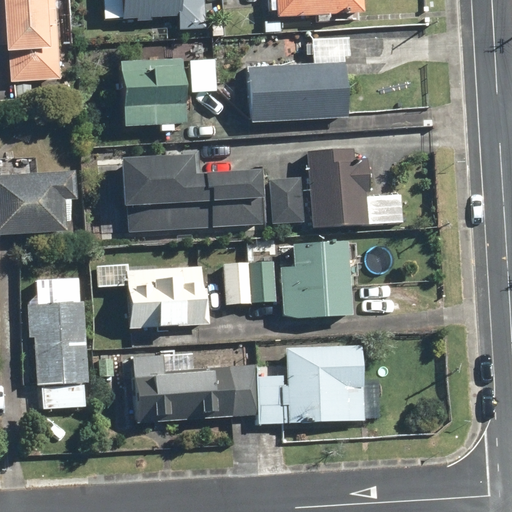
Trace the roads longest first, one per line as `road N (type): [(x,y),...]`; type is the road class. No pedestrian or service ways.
road 1 (residential): [(511,490),(168,511)]
road 2 (residential): [(511,280),(501,122)]
road 3 (residential): [(501,122),(493,0)]
